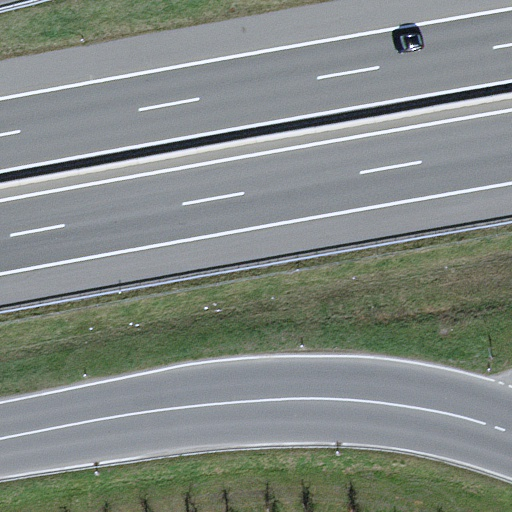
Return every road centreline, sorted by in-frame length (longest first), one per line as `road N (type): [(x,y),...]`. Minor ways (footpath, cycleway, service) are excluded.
road 1 (motorway): [(511,42),(0,133)]
road 2 (motorway): [(0,238),(511,147)]
road 3 (tertiary): [(511,432),(409,404),(288,397),(0,438)]
